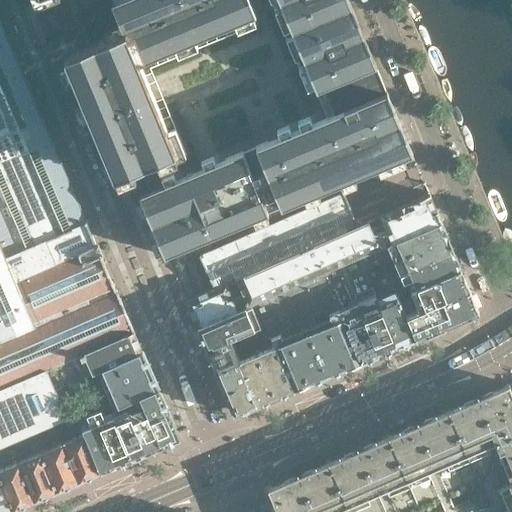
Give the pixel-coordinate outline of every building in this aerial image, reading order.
[(40,0),(26,6),(134,267),(164,255),(193,243),(209,237),(339,183),(364,172),(412,153),(387,94),(375,65),(351,7),(347,0),(40,0)] [(0,446),(9,443),(53,424),(68,417),(62,405),(56,390),(81,379),(93,374),(103,369),(142,353),(0,21),(0,446)] [(213,246),(199,252),(215,288),(235,280),(245,304),(322,272),(340,264),(358,257),(377,249),(364,221),(357,225),(343,192),(342,192),(213,246)] [(382,214),(364,221),(377,249),(387,245),(441,222),(429,193),(427,194),(407,203),(382,214)] [(441,222),(387,245),(390,253),(399,249),(402,256),(447,238),(441,222)] [(406,263),(396,267),(399,274),(453,252),(447,238),(402,256),(406,263)] [(453,252),(399,274),(403,282),(412,279),(415,285),(459,267),(453,252)] [(359,258),(340,265),(352,291),(359,309),(378,354),(397,347),(377,301),(363,268),(359,258)] [(382,260),(363,268),(377,301),(397,347),(416,338),(406,316),(396,293),(390,279),(383,265),(382,260)] [(415,285),(396,293),(406,316),(425,308),(469,289),(464,277),(459,267),(415,285)] [(245,304),(195,324),(197,327),(206,349),(208,354),(213,365),(215,370),(232,410),(239,412),(251,407),(293,390),(360,362),(333,299),(322,272),(245,304)] [(215,288),(185,301),(195,324),(245,304),(235,280),(215,288)] [(469,289),(425,308),(435,330),(462,319),(475,313),(477,309),(469,289)] [(352,291),(333,299),(360,362),(378,354),(359,309),(352,291)] [(425,308),(406,316),(416,338),(435,330),(425,308)] [(142,353),(103,369),(111,388),(151,371),(143,352),(142,353)] [(151,371),(111,388),(119,407),(129,402),(159,389),(151,371)] [(93,374),(81,379),(87,394),(93,409),(94,412),(117,465),(150,451),(129,402),(119,407),(123,416),(115,420),(114,417),(112,418),(109,411),(109,410),(108,410),(100,393),(93,374)] [(81,379),(56,390),(62,405),(87,394),(81,379)] [(511,511),(511,392),(508,383),(267,488),(277,511),(511,511)] [(159,389),(129,402),(150,451),(176,440),(176,439),(180,438),(178,435),(178,434),(159,389)] [(93,409),(76,416),(100,472),(117,465),(94,412),(93,409)] [(17,462),(0,468),(0,480),(12,509),(100,472),(76,416),(75,414),(68,417),(76,436),(61,443),(53,424),(9,443),(17,462)] [(0,511),(5,511),(12,509),(0,480),(0,511)]
